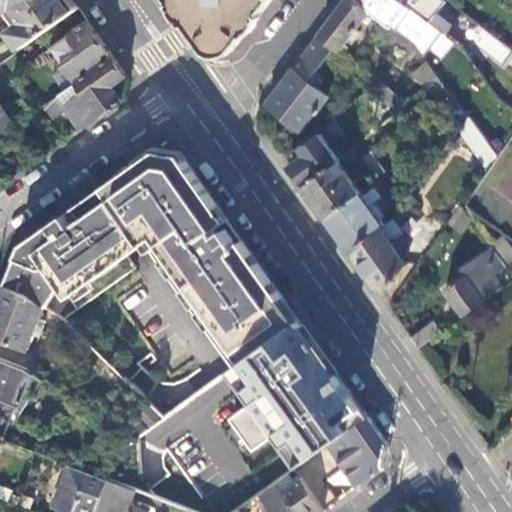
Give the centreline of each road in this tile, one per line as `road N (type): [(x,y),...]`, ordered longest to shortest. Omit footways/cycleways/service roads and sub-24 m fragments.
road 1 (primary): [(216,127),(444,450)]
road 2 (residential): [(0,210),(184,78)]
road 3 (residential): [(216,127),(312,0)]
